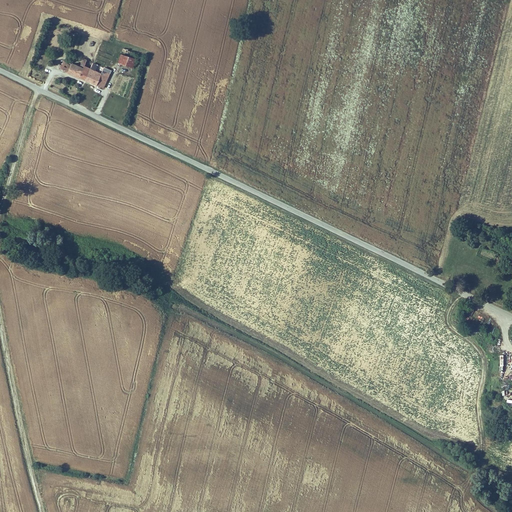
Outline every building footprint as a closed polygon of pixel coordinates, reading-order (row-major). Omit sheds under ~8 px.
[(133,68),(136,58),(121,53),(118,63),(133,68)] [(84,67),(87,59),(84,58),(80,65),(67,59),(65,63),(66,65),(93,77),(95,72),(84,67)] [(104,67),(87,59),(84,67),(95,72),(100,74),(104,67)] [(91,82),(93,77),(66,65),(65,63),(62,69),(91,82)] [(93,77),(91,82),(96,84),(98,80),(101,74),(100,74),(95,72),(93,77)] [(105,83),(107,77),(101,74),(98,80),(105,83)]
